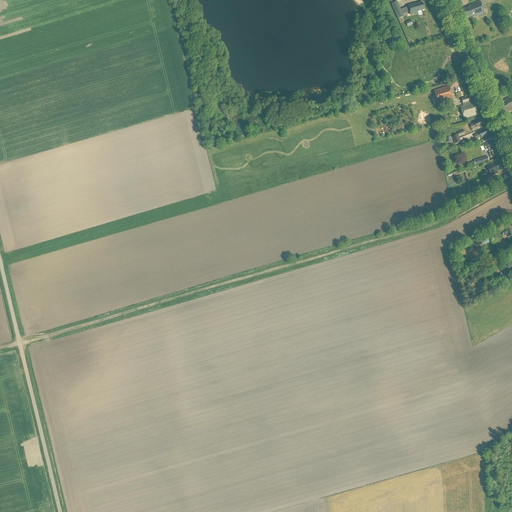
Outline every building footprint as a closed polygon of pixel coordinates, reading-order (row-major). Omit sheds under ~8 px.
[(407,7),(401,10),(397,2),(391,4),(398,19),(404,17),(403,15),(409,12),(407,7)] [(424,10),(422,2),(415,4),(415,3),(407,5),(410,15),(418,12),(418,11),(424,10)] [(484,14),(480,2),(468,6),(469,8),(462,10),(466,19),(472,17),(472,18),(475,17),(476,18),(484,14)] [(437,103),(447,100),(453,99),(449,86),(434,91),(437,103)] [(508,111),(509,112),(511,110),(511,96),(504,100),(505,102),(501,103),(502,105),(500,106),(503,113),(508,111)] [(464,105),(460,106),(464,118),(478,114),(475,102),(470,103),(468,97),(461,99),(463,103),(464,103),(464,105)] [(469,125),(470,128),(471,130),(483,124),(481,120),(469,125)] [(480,137),(487,134),(485,130),(474,135),(475,139),(480,137)] [(458,134),(452,137),(455,144),(461,141),(458,134)] [(493,151),(492,149),(496,148),(494,141),(490,142),(490,143),(488,144),(488,143),(483,145),(485,151),(489,150),(489,152),(488,152),(490,157),(496,155),(494,150),(493,151)] [(485,157),(474,161),(475,165),(487,162),(485,157)] [(502,168),(499,161),(487,167),(491,176),(498,174),(497,171),(501,169),(500,168),(502,168)] [(487,171),(480,174),(483,180),(490,177),(487,171)] [(511,229),(511,227),(501,231),(504,236),(507,235),(508,238),(511,236),(511,229)]
